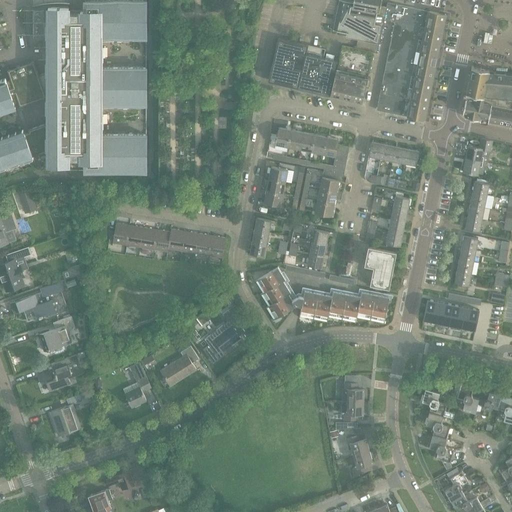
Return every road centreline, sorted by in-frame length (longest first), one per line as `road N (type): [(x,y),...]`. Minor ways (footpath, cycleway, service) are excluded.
road 1 (tertiary): [(36,477),(156,433),(280,352)]
road 2 (tertiary): [(401,343),(442,138)]
road 3 (residential): [(280,352),(240,290),(243,228)]
road 4 (tertiary): [(405,474),(391,417),(401,343)]
road 5 (residential): [(243,228),(266,110),(274,104)]
road 6 (residential): [(119,207),(243,228)]
road 7 (tertiary): [(445,123),(465,1)]
road 8 (tertiary): [(280,352),(348,336),(401,343)]
